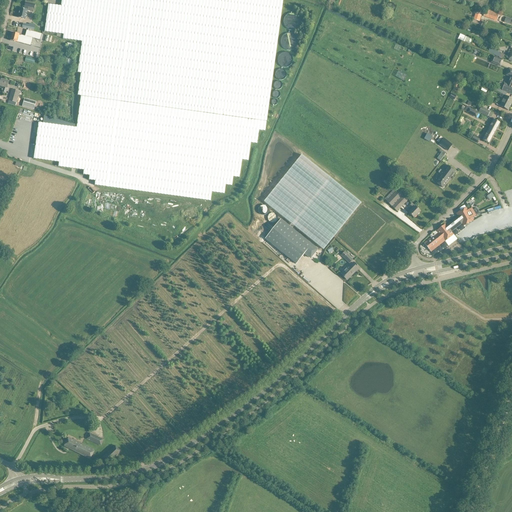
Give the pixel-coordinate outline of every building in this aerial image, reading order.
[(39,123),(34,159),(59,162),(58,167),(84,170),(83,175),(90,176),(89,180),(95,181),(95,185),(211,201),(212,192),(225,194),(226,185),(232,186),(233,177),(240,178),(242,160),(248,161),(251,143),(257,144),(259,130),(265,131),(267,121),(283,1),(282,1),(277,0),(61,0),(61,5),(48,4),(45,32),(57,34),(63,35),(64,35),(63,39),(69,40),(82,42),(78,73),(81,73),(78,95),(81,96),(78,118),(77,128),(39,123)] [(18,18),(25,19),(27,11),(34,12),(35,5),(25,3),(24,6),(25,6),(24,9),(20,9),(18,18)] [(497,21),(499,16),(499,14),(486,9),(483,17),(497,21)] [(29,31),(28,37),(41,40),(42,35),(29,31)] [(17,42),(30,45),(31,41),(19,37),(19,34),(12,33),(10,41),(17,43),(17,42)] [(458,39),(468,44),(468,43),(470,44),(473,39),(471,38),(470,39),(460,34),(458,39)] [(292,41),(293,36),(289,35),(288,41),(286,40),(285,46),(291,47),(292,41)] [(488,52),(503,59),(505,55),(490,48),(488,52)] [(281,57),(279,62),(289,65),(292,55),(285,52),(283,58),(281,57)] [(493,57),(491,63),(500,66),(502,60),(493,57)] [(511,70),(509,69),(508,70),(511,71),(509,76),(510,77),(507,85),(504,84),(502,90),(511,94),(511,70)] [(2,92),(6,93),(9,81),(1,79),(0,83),(0,85),(4,87),(2,92)] [(9,101),(16,103),(18,98),(20,99),(22,92),(20,92),(20,91),(12,89),(9,101)] [(504,99),(500,106),(508,110),(511,101),(511,99),(505,96),(501,94),(500,97),(504,99)] [(22,101),(22,103),(21,107),(32,110),(34,104),(22,101)] [(464,111),(476,118),(479,112),(467,106),(464,111)] [(479,112),(488,116),(490,118),(492,113),(481,107),(479,112)] [(492,119),(481,139),(489,144),(500,123),(492,119)] [(444,138),(439,144),(448,151),(452,145),(444,138)] [(437,159),(440,161),(446,153),(442,151),(437,159)] [(443,171),(444,172),(436,182),(443,187),(455,171),(447,165),(443,171)] [(489,192),(491,189),(485,184),(482,187),(489,192)] [(385,199),(397,211),(408,200),(396,189),(395,189),(385,199)] [(486,197),(489,201),(495,196),(492,192),(486,197)] [(409,213),(410,214),(414,218),(420,211),(415,207),(412,204),(409,206),(412,209),(409,213)] [(443,238),(445,241),(444,241),(448,246),(457,239),(451,232),(462,224),(463,226),(473,220),(471,216),(475,214),(475,215),(475,214),(472,208),(468,210),(466,208),(456,214),(458,216),(446,225),(445,224),(436,231),(433,233),(435,235),(434,236),(432,234),(430,236),(431,238),(424,243),(429,250),(443,238)] [(281,219),(265,239),(296,264),(304,254),(309,258),(310,256),(312,257),(318,249),(281,219)] [(343,277),(347,280),(358,269),(350,262),(353,260),(347,254),(344,252),(341,255),(343,257),(350,264),(341,274),(343,277)] [(86,439),(101,446),(104,440),(89,433),(86,439)] [(64,446),(90,459),(94,451),(68,437),(64,446)] [(102,458),(108,464),(121,451),(115,446),(102,458)]
